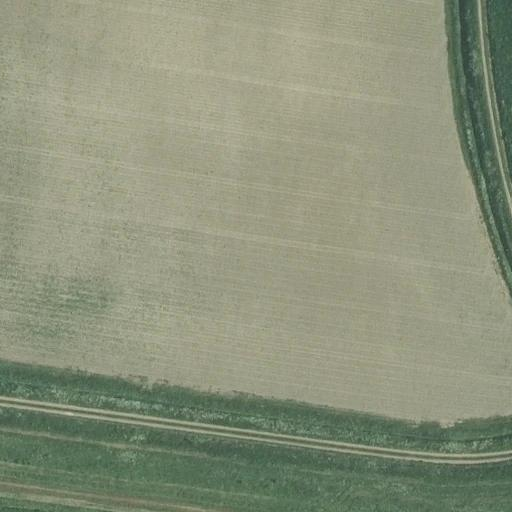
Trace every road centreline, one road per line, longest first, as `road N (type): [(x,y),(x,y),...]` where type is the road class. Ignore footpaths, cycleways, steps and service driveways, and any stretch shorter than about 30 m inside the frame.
road 1 (track): [(0,399),(384,449),(511,455)]
road 2 (track): [(473,0),(511,196)]
